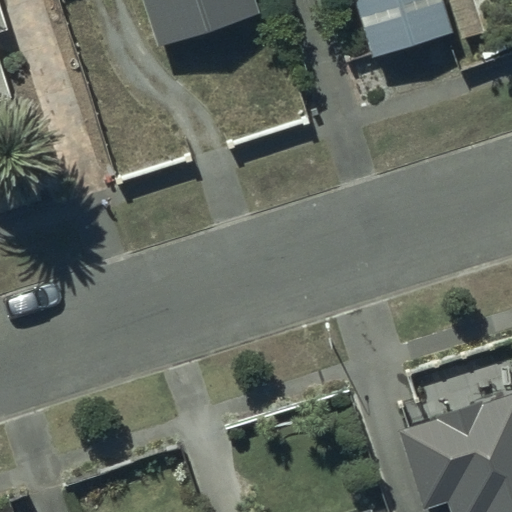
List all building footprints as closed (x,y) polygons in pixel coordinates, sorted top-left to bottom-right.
[(254,8),(250,0),(134,0),(148,42),(254,8)] [(438,0),(348,0),(367,56),(448,29),(438,0)] [(496,0),(445,0),(457,36),(503,20),(496,0)] [(511,511),(511,386),(392,424),(417,504),(442,496),(446,511),(511,511)] [(372,511),(368,499),(327,511),(372,511)]
